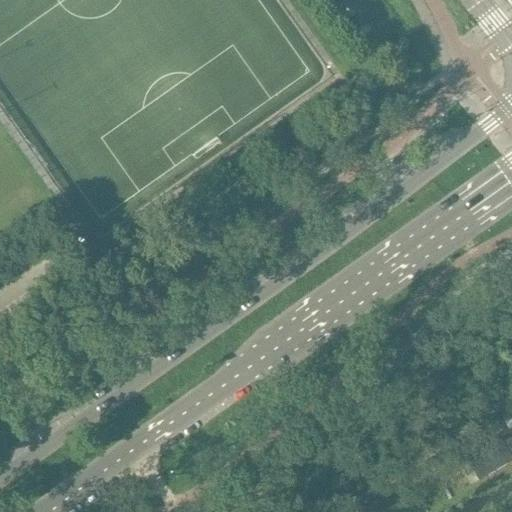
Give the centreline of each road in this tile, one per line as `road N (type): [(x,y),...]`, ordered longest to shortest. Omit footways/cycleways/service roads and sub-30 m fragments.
road 1 (secondary): [(511,113),(0,477)]
road 2 (secondary): [(39,511),(511,184)]
